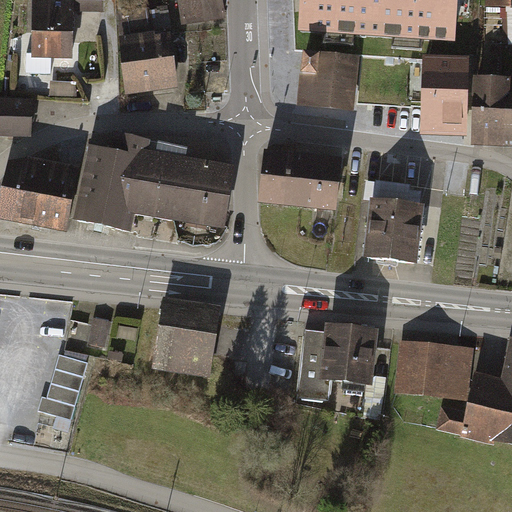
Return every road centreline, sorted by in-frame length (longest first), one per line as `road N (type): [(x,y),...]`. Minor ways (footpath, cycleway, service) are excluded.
road 1 (primary): [(511,313),(242,289)]
road 2 (residential): [(246,124),(458,153),(511,171)]
road 3 (residential): [(0,164),(23,148),(116,123),(246,124)]
road 4 (primary): [(242,289),(0,261)]
road 5 (residential): [(209,511),(94,474),(0,456)]
road 6 (residential): [(242,289),(246,124)]
road 7 (residential): [(246,124),(243,0)]
